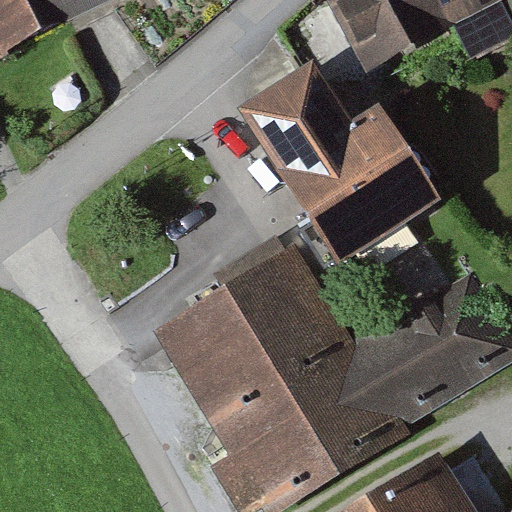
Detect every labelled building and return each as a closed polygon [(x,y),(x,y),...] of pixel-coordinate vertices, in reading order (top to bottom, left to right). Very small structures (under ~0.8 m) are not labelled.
[(0,0),(0,34),(9,53),(70,25),(58,0),(0,0)] [(58,0),(70,25),(124,0),(58,0)] [(511,0),(317,0),(354,78),(511,3),(511,0)] [(0,57),(9,53),(0,34),(0,57)] [(291,81),(216,130),(314,280),(423,208),(359,113),(326,134),(291,81)] [(285,264),(143,343),(211,465),(198,472),(220,511),(265,511),(511,374),(511,343),(475,277),(336,355),(285,264)] [(454,511),(428,471),(363,511),(454,511)]
